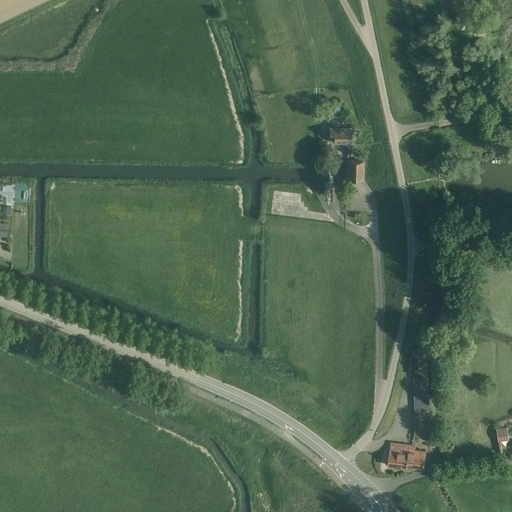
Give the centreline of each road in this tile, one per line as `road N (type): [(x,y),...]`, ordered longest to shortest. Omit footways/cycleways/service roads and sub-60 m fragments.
road 1 (unclassified): [(339,461),(378,420),(409,273),(401,184),(363,0)]
road 2 (secondary): [(339,461),(285,421),(215,386),(0,299)]
road 3 (residential): [(374,496),(430,471),(511,461)]
road 4 (track): [(391,132),(496,116),(511,123)]
